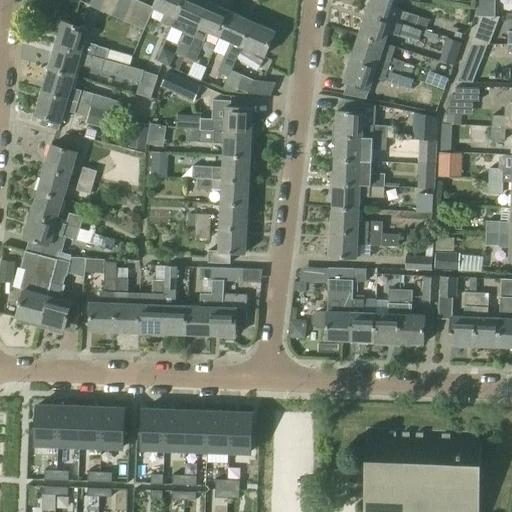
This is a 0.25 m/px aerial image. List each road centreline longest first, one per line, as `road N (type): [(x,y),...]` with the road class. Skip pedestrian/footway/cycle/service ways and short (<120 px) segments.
road 1 (residential): [(265,381),(311,0)]
road 2 (residential): [(265,381),(0,371)]
road 3 (residential): [(511,390),(265,381)]
